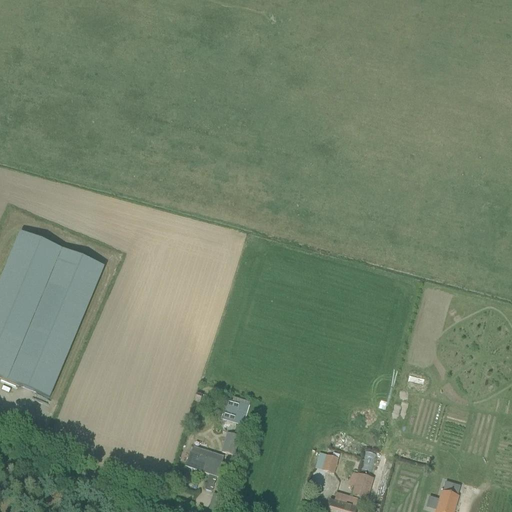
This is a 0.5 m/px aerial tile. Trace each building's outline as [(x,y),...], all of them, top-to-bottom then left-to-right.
[(19,234),(0,280),(0,379),(49,399),(103,269),(19,234)] [(233,457),(249,407),(226,400),(220,421),(237,426),(233,436),(227,434),(221,453),(233,457)] [(192,448),(189,456),(186,466),(210,474),(204,491),(211,493),(216,477),(217,477),(221,465),(223,458),(192,448)] [(374,472),(376,453),(364,452),(362,470),(374,472)] [(322,472),(334,475),(338,460),(326,457),(322,472)] [(367,501),(373,480),(351,474),(348,487),(353,489),(351,496),(367,501)] [(329,502),(327,508),(326,511),(354,511),(358,501),(335,495),(333,504),(329,502)] [(421,497),(416,511),(434,511),(437,502),(421,497)]
